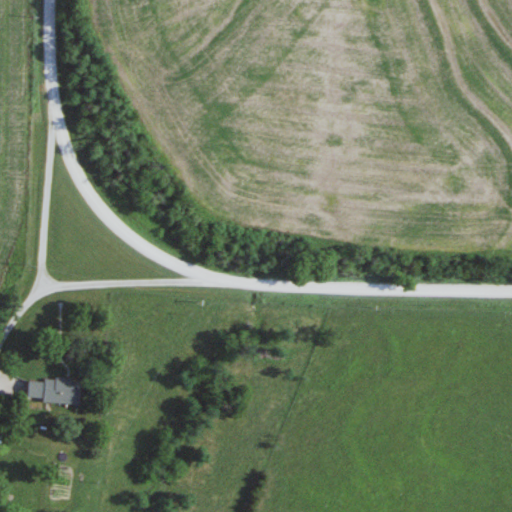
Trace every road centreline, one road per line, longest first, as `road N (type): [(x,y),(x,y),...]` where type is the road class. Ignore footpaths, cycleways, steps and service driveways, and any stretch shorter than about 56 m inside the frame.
road 1 (residential): [(511,292),(252,287),(153,256),(106,218),(62,147),(51,102),(48,0)]
road 2 (residential): [(42,289),(55,117)]
road 3 (residential): [(203,276),(177,285),(42,289)]
